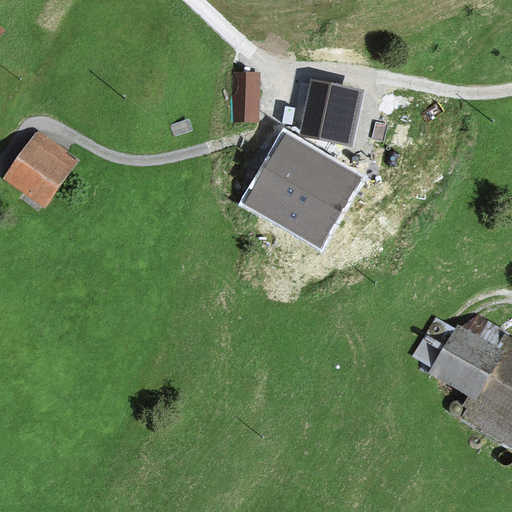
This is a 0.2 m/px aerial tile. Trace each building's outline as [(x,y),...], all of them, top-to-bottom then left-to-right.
[(261,72),(235,72),(235,117),(261,117),(261,72)] [(361,92),(311,80),(297,138),(347,150),(361,92)] [(284,131),(241,208),(323,254),(367,178),(284,131)] [(75,167),(35,140),(11,175),(50,202),(75,167)] [(511,330),(481,313),(435,396),(511,439),(511,330)]
